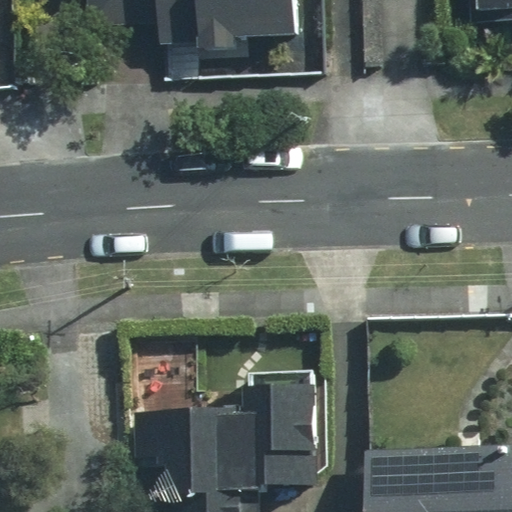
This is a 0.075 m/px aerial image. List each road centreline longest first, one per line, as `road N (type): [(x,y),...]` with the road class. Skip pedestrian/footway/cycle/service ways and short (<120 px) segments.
road 1 (residential): [(511,190),(0,219)]
road 2 (unknown): [(344,200),(352,124),(384,0)]
